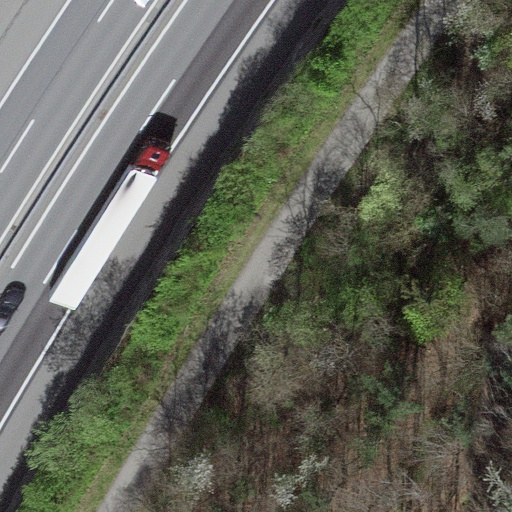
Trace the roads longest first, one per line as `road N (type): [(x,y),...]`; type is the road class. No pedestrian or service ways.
road 1 (track): [(122,511),(329,166),(447,0)]
road 2 (motorway): [(0,357),(230,0)]
road 3 (motorway): [(112,0),(0,172)]
